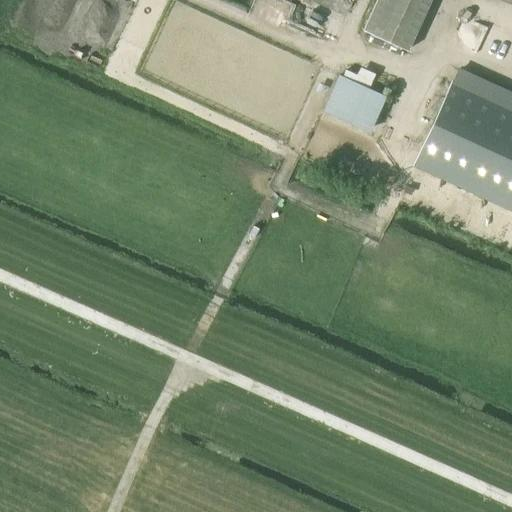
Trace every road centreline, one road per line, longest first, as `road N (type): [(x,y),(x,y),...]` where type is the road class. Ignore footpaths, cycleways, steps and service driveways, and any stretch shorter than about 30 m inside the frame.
road 1 (track): [(297,142),(181,369)]
road 2 (track): [(112,511),(181,369)]
